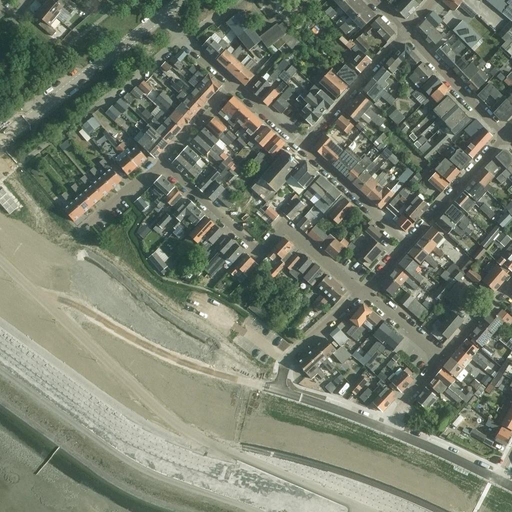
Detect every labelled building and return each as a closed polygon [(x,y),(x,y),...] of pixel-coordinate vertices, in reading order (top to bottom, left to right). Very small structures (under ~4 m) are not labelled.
[(51,0),(48,0),(43,7),(57,19),(64,10),(70,16),(74,11),(61,0),(60,0),(57,4),(51,0)] [(71,0),(61,0),(74,11),(78,6),(71,0)] [(343,0),(338,5),(345,13),(358,0),(343,0)] [(367,7),(359,0),(358,0),(345,13),(352,21),(367,7)] [(387,0),(394,7),(394,8),(405,19),(418,6),(422,0),(387,0)] [(475,15),(459,0),(442,0),(442,1),(454,11),(459,5),(473,17),(475,15)] [(497,10),(504,2),(502,0),(497,0),(493,6),(497,10)] [(509,6),(502,14),(511,21),(511,19),(511,0),(509,0),(506,4),(509,6)] [(504,2),(497,10),(502,14),(509,6),(506,4),(504,2)] [(57,19),(43,7),(36,15),(43,21),(39,26),(52,37),(56,32),(50,27),(57,19)] [(325,12),(328,16),(334,10),(331,7),(325,12)] [(367,7),(352,21),(360,29),(374,15),(367,7)] [(337,14),(334,10),(328,16),(331,19),(337,14)] [(233,31),(231,33),(235,38),(237,36),(237,37),(250,27),(239,13),(226,23),(233,31)] [(416,31),(424,40),(435,29),(441,22),(433,14),(416,31)] [(394,34),(378,17),(364,31),(367,35),(374,28),(386,41),(394,34)] [(481,39),(462,20),(453,30),(472,48),(481,39)] [(435,29),(424,40),(432,48),(443,38),(435,30),(442,22),(441,22),(435,29)] [(267,49),(273,44),(288,32),(281,23),(277,26),(276,25),(259,39),(261,41),(267,49)] [(339,28),(343,31),(348,26),(345,23),(339,28)] [(351,29),(348,26),(343,31),(346,35),(351,29)] [(511,35),(511,32),(505,26),(502,31),(509,38),(510,38),(511,35)] [(248,51),(261,41),(259,39),(250,27),(237,37),(248,51)] [(509,38),(502,31),(498,35),(505,42),(501,46),(505,50),(510,45),(511,42),(511,40),(510,38),(509,38)] [(299,43),(288,32),(273,44),(279,49),(285,43),(292,50),(299,43)] [(235,38),(231,33),(227,38),(231,42),(235,38)] [(307,42),(312,47),(317,41),(312,36),(307,42)] [(358,36),(353,41),(356,45),(364,54),(370,48),(358,36)] [(219,46),(211,38),(202,48),(216,60),(229,45),(224,40),(219,46)] [(447,42),(436,52),(444,60),(455,50),(462,43),(459,39),(451,46),(447,42)] [(462,43),(455,50),(444,60),(451,68),(470,50),(469,50),(461,57),(458,54),(466,47),(462,43)] [(406,59),(412,52),(405,44),(394,55),(401,62),(403,63),(406,59)] [(358,56),(350,64),(360,73),(371,61),(363,54),(364,54),(356,45),(351,50),(358,56)] [(277,51),(272,46),(269,50),(274,55),(277,51)] [(226,69),(235,59),(243,51),(239,48),(232,56),(226,51),(217,61),(226,69)] [(477,58),(470,50),(451,68),(459,76),(472,63),(471,63),(477,58)] [(182,51),(175,58),(180,63),(187,56),(182,51)] [(420,60),(412,52),(406,59),(403,63),(404,64),(403,65),(404,67),(405,66),(409,71),(420,60)] [(394,55),(385,66),(392,72),(395,68),(399,65),(401,62),(394,55)] [(235,59),(226,69),(236,78),(252,59),(248,56),(241,65),(235,59)] [(174,57),(170,62),(179,70),(183,65),(180,63),(175,58),(174,57)] [(256,63),(252,59),(236,78),(245,86),(254,76),(249,71),(256,63)] [(476,68),(472,63),(459,76),(466,84),(481,70),(481,69),(486,63),(481,59),(478,62),(480,64),(476,68)] [(161,67),(167,73),(171,68),(165,63),(161,67)] [(418,88),(421,86),(433,74),(422,63),(413,72),(413,73),(409,78),(418,88)] [(292,66),(287,72),(286,73),(292,78),(298,71),(292,66)] [(357,78),(345,66),(337,75),(349,86),(357,78)] [(195,76),(194,76),(215,94),(222,87),(209,75),(205,78),(198,72),(192,67),(189,71),(195,76)] [(383,68),(373,79),(386,91),(393,83),(388,78),(391,75),(383,68)] [(499,72),(496,68),(490,74),(494,77),(499,72)] [(276,79),(279,76),(284,70),(283,69),(277,69),(271,76),(271,77),(267,82),(262,78),(250,91),(259,98),(270,86),(276,79)] [(287,83),(292,78),(286,73),(287,72),(284,70),(279,76),(282,79),(287,83)] [(481,70),(466,84),(475,93),(486,83),(485,82),(489,78),(481,70)] [(318,74),(312,81),(317,86),(319,84),(336,99),(347,88),(330,72),(328,73),(327,73),(325,75),(325,77),(324,79),(318,74)] [(501,73),(497,77),(502,82),(506,77),(501,73)] [(196,89),(195,89),(208,101),(215,94),(194,76),(193,77),(188,82),(196,89)] [(421,94),(426,100),(443,84),(434,76),(422,87),(421,86),(418,88),(415,92),(413,94),(417,98),(421,94)] [(159,84),(151,77),(147,81),(155,88),(159,84)] [(376,102),(380,98),(381,97),(391,105),(395,100),(386,91),(373,79),(363,91),(376,102)] [(176,81),(174,83),(201,108),(208,101),(195,89),(193,92),(181,81),(179,83),(176,81)] [(152,90),(143,82),(139,87),(148,95),(152,90)] [(274,90),(270,86),(259,98),(267,106),(278,94),(279,95),(286,87),(282,82),(274,90)] [(182,103),(195,115),(201,108),(174,83),(171,86),(180,94),(176,98),(182,103)] [(449,91),(443,84),(426,100),(423,103),(430,109),(449,91)] [(490,84),(478,96),(483,101),(490,94),(498,102),(490,110),(501,122),(506,122),(511,115),(511,105),(507,101),(503,97),(495,89),(490,84)] [(316,96),(328,108),(333,103),(314,86),(307,93),(310,95),(314,98),(316,96)] [(394,92),(399,96),(403,90),(399,86),(394,92)] [(145,95),(136,87),(131,92),(140,101),(145,95)] [(289,87),(281,96),(286,101),(295,92),(289,87)] [(410,87),(407,91),(406,91),(411,95),(413,94),(415,92),(410,87)] [(408,98),(411,95),(406,91),(407,91),(405,89),(402,92),(408,98)] [(188,122),(195,115),(182,103),(178,108),(162,93),(159,96),(188,122)] [(360,94),(353,103),(369,118),(371,120),(377,126),(379,128),(384,122),(368,109),(372,104),(360,94)] [(310,95),(304,100),(320,115),(327,109),(328,108),(316,96),(314,98),(310,95)] [(169,118),(182,129),(188,122),(159,96),(156,99),(172,114),(169,118)] [(271,105),(276,109),(284,100),(280,96),(271,105)] [(321,116),(320,115),(304,100),(300,96),(296,100),(303,107),(305,105),(306,107),(299,114),(311,126),(321,116)] [(439,117),(454,102),(447,96),(432,110),(439,117)] [(232,117),(242,106),(233,97),(218,114),(223,118),(228,113),(232,117)] [(128,108),(119,100),(114,106),(123,114),(128,108)] [(284,100),(276,109),(281,114),(289,104),(284,100)] [(439,117),(445,123),(460,109),(454,102),(439,117)] [(368,124),(371,120),(369,118),(353,103),(345,112),(356,122),(360,118),(368,124)] [(415,116),(424,108),(421,104),(411,112),(415,116)] [(105,113),(114,122),(121,114),(112,105),(105,113)] [(393,105),(385,113),(389,118),(397,110),(393,105)] [(252,115),(242,106),(232,117),(228,122),(232,127),(237,122),(242,126),(252,115)] [(460,109),(445,123),(452,130),(451,131),(456,136),(467,125),(463,120),(467,116),(460,109)] [(145,110),(141,115),(147,121),(152,116),(145,110)] [(397,110),(389,118),(397,126),(405,118),(397,110)] [(175,137),(182,129),(169,118),(161,111),(155,118),(157,120),(175,137)] [(252,115),(242,126),(247,130),(242,135),(247,140),(262,124),(252,115)] [(354,126),(342,116),(335,123),(347,133),(354,126)] [(159,129),(155,132),(168,144),(175,137),(157,120),(155,118),(154,118),(151,121),(159,129)] [(92,119),(83,126),(90,135),(99,127),(92,119)] [(212,120),(206,126),(221,140),(225,136),(233,143),(237,139),(226,129),(215,119),(213,121),(212,120)] [(469,136),(481,124),(476,120),(464,131),(469,136)] [(365,127),(360,122),(356,126),(361,131),(365,127)] [(409,129),(404,123),(398,129),(404,134),(409,129)] [(481,124),(469,136),(474,140),(475,140),(485,129),(481,124)] [(148,125),(141,132),(145,136),(146,136),(162,151),(168,144),(155,132),(152,129),(149,126),(148,125)] [(263,148),(275,135),(266,127),(259,135),(257,133),(247,144),(251,148),(256,142),(263,148)] [(224,161),(224,160),(227,157),(223,153),(224,152),(215,144),(218,141),(205,128),(197,136),(224,161)] [(392,134),(386,128),(383,132),(388,137),(392,134)] [(88,142),(91,139),(83,129),(79,132),(88,142)] [(475,140),(483,147),(492,136),(485,129),(475,140)] [(373,143),(378,149),(382,145),(381,144),(388,138),(384,133),(373,143)] [(409,136),(414,141),(418,138),(413,133),(409,136)] [(433,144),(438,149),(449,137),(445,133),(433,144)] [(284,143),(275,135),(263,148),(257,155),(258,156),(253,161),(256,165),(261,159),(261,158),(267,152),(272,156),(284,143)] [(336,145),(325,135),(313,148),(325,158),(336,145)] [(113,140),(114,141),(118,145),(122,142),(117,136),(113,140)] [(138,143),(142,147),(155,159),(162,151),(145,136),(138,143)] [(223,170),(227,165),(228,164),(224,160),(224,161),(197,136),(190,144),(204,156),(207,153),(220,164),(218,166),(223,170)] [(367,150),(372,143),(366,138),(360,145),(367,150)] [(239,139),(235,143),(243,150),(247,145),(239,139)] [(483,147),(475,140),(474,140),(465,151),(473,158),(483,147)] [(114,149),(118,146),(118,145),(114,141),(110,145),(114,150),(114,149)] [(418,150),(422,146),(417,141),(414,144),(418,150)] [(419,149),(423,154),(431,146),(427,142),(419,149)] [(59,146),(63,152),(67,149),(63,143),(59,146)] [(122,143),(118,146),(136,167),(146,158),(136,146),(131,151),(128,147),(126,149),(122,143)] [(433,144),(431,146),(423,154),(422,155),(427,160),(438,149),(433,144)] [(344,152),(336,145),(325,158),(332,165),(344,152)] [(63,152),(59,146),(57,148),(55,150),(50,153),(49,154),(53,160),(63,152)] [(136,167),(118,146),(114,149),(119,155),(116,157),(115,160),(117,163),(116,164),(127,175),(136,167)] [(192,166),(200,173),(202,170),(197,166),(194,164),(200,159),(187,147),(180,156),(192,167),(192,166)] [(332,165),(346,177),(362,160),(348,147),(344,152),(332,165)] [(387,160),(388,159),(392,154),(386,149),(380,154),(387,160)] [(450,160),(461,170),(471,159),(460,149),(450,160)] [(299,164),(294,160),(294,159),(290,155),(290,156),(284,151),(250,188),(266,202),(290,176),(299,164)] [(507,169),(496,179),(502,185),(509,179),(511,181),(511,156),(506,151),(504,151),(487,168),(495,175),(504,166),(507,169)] [(393,154),(392,154),(388,159),(395,165),(399,160),(393,154)] [(172,164),(184,175),(188,171),(195,178),(199,174),(199,173),(200,173),(192,166),(192,167),(180,156),(172,164)] [(365,156),(362,160),(346,177),(353,184),(365,171),(372,164),(371,164),(372,163),(365,156)] [(107,172),(101,177),(111,189),(121,181),(111,169),(111,168),(103,159),(99,162),(107,172)] [(442,176),(441,178),(449,185),(460,172),(445,159),(435,170),(442,176)] [(290,176),(304,189),(318,174),(303,160),(299,164),(290,176)] [(228,166),(234,171),(237,167),(231,162),(228,166)] [(353,184),(360,190),(371,177),(367,174),(369,172),(370,173),(375,167),(372,164),(365,171),(353,184)] [(217,198),(225,190),(218,183),(229,172),(232,176),(226,183),(229,186),(238,176),(234,171),(228,166),(227,165),(223,170),(224,170),(221,173),(220,174),(214,180),(216,181),(205,194),(214,202),(217,198)] [(35,177),(40,172),(35,167),(30,172),(35,177)] [(90,171),(95,176),(99,172),(94,167),(90,171)] [(408,168),(397,179),(403,184),(413,173),(408,168)] [(211,183),(214,180),(220,174),(215,169),(206,179),(211,183)] [(485,169),(475,180),(491,194),(495,190),(489,185),(495,178),(485,169)] [(441,178),(432,170),(427,175),(431,178),(429,180),(442,192),(449,185),(441,178)] [(360,190),(367,196),(387,174),(383,171),(378,176),(375,174),(371,177),(360,190)] [(417,173),(408,183),(413,188),(423,178),(417,173)] [(321,197),(331,186),(319,174),(309,185),(310,186),(302,194),(309,200),(316,192),(321,197)] [(387,174),(367,196),(374,203),(387,188),(385,189),(381,186),(387,180),(384,178),(387,174)] [(80,179),(85,184),(89,181),(84,175),(80,179)] [(158,205),(174,188),(161,176),(154,184),(156,187),(152,191),(159,197),(154,202),(158,205)] [(102,197),(111,189),(101,177),(92,185),(102,197)] [(211,183),(206,179),(206,178),(198,187),(204,192),(211,183)] [(491,195),(491,194),(475,180),(465,191),(474,199),(477,202),(487,191),(491,195)] [(387,188),(374,203),(381,209),(401,186),(398,183),(391,191),(387,188)] [(71,187),(76,192),(80,189),(75,184),(71,187)] [(92,185),(82,194),(93,205),(102,197),(92,185)] [(341,194),(331,186),(321,197),(326,201),(323,204),(323,203),(319,208),(324,213),(341,194)] [(183,196),(174,188),(158,205),(157,206),(159,208),(160,207),(161,208),(167,202),(172,207),(183,196)] [(407,201),(410,204),(422,214),(429,206),(418,196),(414,200),(408,195),(409,195),(403,189),(399,193),(407,201)] [(228,193),(225,190),(217,198),(221,202),(228,193)] [(61,195),(67,201),(71,197),(65,192),(61,195)] [(221,202),(225,205),(232,197),(228,193),(221,202)] [(404,204),(407,201),(399,193),(396,197),(404,204)] [(84,213),(93,205),(82,194),(73,202),(84,213)] [(298,197),(295,194),(290,200),(287,203),(290,206),(298,197)] [(478,207),(463,194),(455,202),(466,212),(467,211),(471,215),(478,207)] [(232,197),(225,205),(228,209),(236,200),(232,197)] [(136,201),(134,203),(142,212),(148,207),(140,198),(136,201)] [(344,198),(334,209),(332,207),(326,213),(338,224),(354,206),(344,198)] [(297,199),(284,213),(290,219),(303,205),(297,199)] [(173,216),(179,220),(172,227),(176,230),(196,208),(187,200),(173,216)] [(407,207),(404,212),(415,222),(422,214),(410,204),(407,201),(404,204),(407,207)] [(74,222),(84,213),(73,202),(64,210),(74,222)] [(492,212),(484,203),(479,208),(487,216),(492,212)] [(445,213),(466,233),(469,236),(472,232),(467,228),(469,225),(469,220),(452,205),(445,213)] [(268,207),(264,212),(273,220),(278,215),(268,207)] [(196,208),(176,230),(173,233),(179,238),(185,232),(183,230),(186,227),(188,229),(190,228),(192,230),(204,216),(196,208)] [(273,220),(264,212),(259,208),(255,213),(269,226),(273,220)] [(392,221),(405,233),(413,225),(396,209),(393,212),(397,216),(392,221)] [(462,238),(466,233),(445,213),(436,223),(448,234),(453,229),(462,238)] [(506,213),(496,222),(502,228),(511,218),(506,213)] [(157,225),(162,230),(172,220),(167,215),(157,225)] [(302,231),(309,223),(310,222),(303,216),(296,225),(302,231)] [(215,225),(206,217),(183,243),(187,247),(193,239),(198,243),(204,237),(215,225)] [(314,227),(309,223),(302,231),(307,235),(314,227)] [(224,233),(215,225),(204,237),(209,241),(197,254),(203,259),(208,253),(206,252),(224,233)] [(488,235),(493,239),(502,230),(496,225),(488,235)] [(315,226),(314,227),(307,235),(311,238),(319,229),(315,226)] [(382,236),(370,226),(366,231),(372,237),(358,254),(370,264),(378,255),(379,255),(384,250),(375,242),(376,240),(377,241),(382,236)] [(143,239),(148,234),(142,228),(137,233),(143,239)] [(432,228),(424,237),(444,255),(444,254),(435,246),(443,238),(432,228)] [(319,229),(311,238),(315,242),(323,233),(319,229)] [(505,247),(511,240),(502,232),(496,239),(505,247)] [(327,237),(323,233),(315,242),(334,259),(344,248),(345,249),(349,245),(343,240),(340,243),(330,234),(327,237)] [(485,249),(493,239),(488,235),(480,244),(485,249)] [(216,248),(219,251),(203,268),(208,273),(212,269),(235,244),(227,236),(216,248)] [(293,246),(283,237),(266,255),(262,260),(266,264),(270,258),(271,259),(276,254),(282,259),(293,246)] [(424,237),(417,244),(428,254),(432,250),(441,258),(444,255),(424,237)] [(212,269),(208,273),(212,277),(226,262),(225,261),(228,258),(233,263),(244,251),(235,244),(212,269)] [(428,254),(417,244),(408,254),(419,264),(424,259),(434,269),(438,265),(427,255),(428,254)] [(511,270),(511,244),(500,258),(501,259),(497,263),(502,267),(503,265),(511,272),(511,270)] [(481,247),(472,257),(477,262),(486,251),(481,247)] [(150,258),(155,253),(156,253),(153,250),(147,255),(150,258)] [(149,259),(158,270),(164,263),(155,253),(150,258),(149,259)] [(235,266),(230,272),(234,276),(239,270),(243,274),(247,277),(258,265),(255,262),(247,254),(235,266)] [(295,254),(285,265),(284,265),(290,270),(289,271),(290,273),(298,280),(299,278),(313,262),(304,254),(300,259),(295,254)] [(418,266),(407,256),(399,265),(419,283),(423,279),(414,271),(418,266)] [(473,262),(468,257),(458,268),(464,272),(473,262)] [(271,280),(284,265),(285,265),(280,260),(266,275),(271,280)] [(168,268),(164,263),(158,270),(161,273),(168,268)] [(324,272),(315,264),(303,278),(312,286),(324,272)] [(483,282),(494,292),(508,276),(496,265),(483,282)] [(397,267),(388,277),(399,287),(399,286),(400,287),(405,281),(415,291),(418,287),(408,278),(408,277),(397,267)] [(471,268),(465,275),(477,284),(482,278),(471,268)] [(450,275),(452,276),(457,281),(463,275),(455,269),(450,275)] [(445,280),(450,275),(444,270),(439,275),(445,280)] [(326,295),(337,283),(328,275),(317,287),(326,295)] [(448,290),(457,281),(452,276),(443,286),(448,290)] [(381,286),(378,288),(386,295),(386,294),(388,292),(391,296),(399,287),(388,277),(381,285),(380,286),(381,286)] [(347,292),(337,283),(326,295),(336,303),(347,292)] [(296,288),(294,286),(288,292),(291,294),(296,288)] [(447,292),(440,286),(433,294),(440,301),(447,292)] [(307,293),(300,297),(303,303),(310,299),(307,293)] [(414,300),(407,294),(399,302),(406,308),(414,300)] [(310,306),(314,310),(324,298),(320,295),(310,306)] [(327,301),(324,298),(314,310),(317,312),(327,301)] [(406,308),(410,312),(418,303),(414,300),(406,308)] [(267,311),(253,301),(249,308),(262,317),(267,311)] [(452,312),(437,330),(448,339),(463,321),(455,314),(459,310),(450,302),(446,307),(452,312)] [(410,312),(415,316),(423,307),(418,303),(410,312)] [(346,333),(351,337),(356,330),(358,327),(372,312),(363,305),(350,320),(354,324),(346,333)] [(419,320),(427,311),(423,307),(415,316),(419,320)] [(491,311),(481,324),(493,334),(496,331),(499,334),(503,329),(500,326),(503,322),(509,327),(511,323),(511,318),(502,310),(497,316),(491,311)] [(356,330),(351,337),(355,341),(365,329),(366,328),(371,331),(381,319),(372,312),(358,327),(356,330)] [(368,353),(367,354),(371,356),(377,349),(382,343),(393,330),(384,322),(373,335),(379,340),(373,346),(368,353)] [(493,334),(481,324),(470,336),(482,347),(493,334)] [(348,339),(337,327),(330,334),(341,346),(348,339)] [(393,330),(377,349),(381,352),(386,346),(392,351),(403,338),(393,330)] [(327,358),(332,353),(343,364),(352,355),(341,346),(337,350),(325,338),(316,347),(327,358)] [(495,344),(509,355),(511,350),(511,349),(510,348),(499,339),(495,344)] [(467,340),(459,349),(471,359),(484,370),(488,366),(478,357),(479,355),(476,352),(478,350),(467,340)] [(490,357),(494,352),(486,345),(482,351),(484,353),(490,357)] [(316,347),(307,355),(317,367),(318,367),(323,362),(331,372),(336,368),(327,358),(316,347)] [(372,357),(371,356),(367,354),(359,347),(352,356),(364,365),(365,366),(372,357)] [(471,359),(459,349),(451,358),(469,373),(472,368),(467,364),(471,359)] [(494,361),(490,357),(484,353),(481,356),(490,365),(494,361)] [(326,375),(318,367),(317,367),(307,355),(297,364),(311,379),(317,374),(322,379),(326,375)] [(502,366),(505,360),(500,357),(497,362),(502,366)] [(456,378),(463,369),(468,373),(469,373),(451,358),(443,367),(456,378)] [(503,375),(511,362),(506,359),(505,360),(502,366),(498,372),(503,375)] [(399,368),(394,373),(398,376),(407,386),(414,380),(410,376),(413,373),(407,367),(403,371),(399,368)] [(449,388),(455,394),(462,400),(463,400),(466,396),(459,389),(458,390),(452,384),(455,380),(442,369),(435,377),(449,388)] [(470,374),(476,379),(480,375),(474,370),(470,374)] [(383,382),(388,377),(381,371),(376,376),(381,380),(383,382)] [(394,373),(388,378),(392,382),(389,385),(394,391),(397,388),(401,392),(407,386),(398,376),(394,373)] [(341,375),(334,382),(337,385),(345,378),(341,375)] [(486,386),(491,380),(486,375),(481,381),(486,386)] [(360,376),(349,388),(355,394),(367,382),(360,376)] [(449,388),(435,377),(429,385),(440,395),(444,390),(446,391),(449,388)] [(495,378),(491,383),(496,386),(499,381),(495,378)] [(389,405),(395,399),(392,397),(395,394),(393,392),(387,387),(386,385),(381,380),(377,385),(378,386),(373,391),(378,396),(389,405)] [(471,385),(476,390),(481,384),(475,380),(471,385)] [(332,390),(336,387),(336,386),(331,381),(330,381),(327,385),(332,390)] [(496,386),(491,383),(485,391),(490,394),(496,386)] [(482,385),(474,394),(479,398),(486,389),(482,385)] [(416,400),(428,410),(438,398),(426,388),(416,400)] [(368,389),(364,393),(369,398),(373,393),(368,389)] [(462,400),(455,394),(452,397),(459,403),(462,400)] [(389,405),(378,396),(369,406),(376,411),(378,408),(383,412),(389,405)] [(511,404),(510,408),(503,405),(501,408),(504,410),(511,414),(511,404)] [(457,411),(450,405),(446,410),(453,416),(457,411)] [(511,414),(504,410),(497,422),(511,430),(511,414)] [(453,417),(447,412),(436,425),(442,430),(453,417)] [(460,415),(452,424),(456,427),(464,418),(460,415)] [(511,437),(511,433),(492,422),(488,420),(486,424),(495,429),(494,431),(499,433),(495,440),(506,447),(511,437)] [(487,436),(472,428),(469,434),(484,442),(487,436)]
